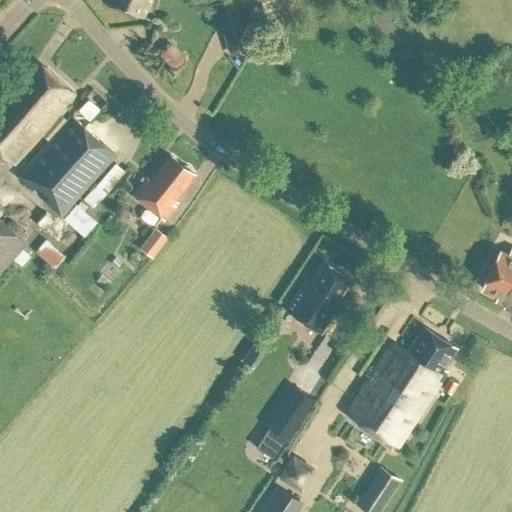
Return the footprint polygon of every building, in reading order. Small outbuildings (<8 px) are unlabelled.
[(102,0),(142,17),(150,0),(102,0)] [(223,0),(215,3),(227,41),(246,35),(234,0),(223,0)] [(74,92),(32,53),(0,88),(0,150),(14,163),(41,133),(48,139),(16,175),(48,202),(59,189),(72,201),(115,153),(71,114),(66,119),(59,112),(66,105),(67,106),(71,101),(68,98),(74,92)] [(95,95),(85,103),(93,114),(104,106),(95,95)] [(183,164),(169,153),(149,178),(146,176),(132,194),(164,218),(178,201),(174,198),(194,173),(192,171),(190,167),(187,165),(183,164)] [(115,162),(83,198),(92,205),(100,196),(102,197),(125,171),(115,162)] [(96,221),(83,209),(87,205),(81,200),(77,204),(76,203),(63,217),(84,235),(96,221)] [(21,247),(26,242),(0,218),(0,270),(13,256),(21,264),(30,255),(21,247)] [(140,246),(153,256),(167,236),(154,226),(140,246)] [(37,249),(56,265),(64,255),(45,239),(37,249)] [(511,246),(508,253),(499,249),(481,287),(497,295),(495,299),(504,304),(503,306),(511,310),(511,246)] [(339,270),(325,261),(312,280),(309,277),(288,309),(321,331),(335,309),(332,307),(351,278),(347,276),(347,273),(342,270),(339,270)] [(456,347),(423,325),(407,349),(393,340),(374,368),(379,371),(371,383),(367,380),(346,412),(397,445),(446,369),(443,367),(456,347)] [(456,382),(449,378),(443,388),(450,392),(456,382)] [(295,385),(255,445),(276,459),(316,399),(295,385)] [(306,486),(321,463),(298,449),(284,473),(306,486)] [(378,511),(401,478),(380,465),(356,502),(370,511),(378,511)] [(258,511),(290,511),(299,499),(277,484),(258,511)]
